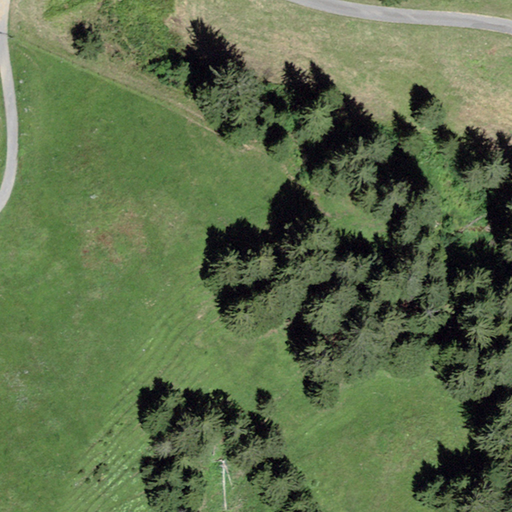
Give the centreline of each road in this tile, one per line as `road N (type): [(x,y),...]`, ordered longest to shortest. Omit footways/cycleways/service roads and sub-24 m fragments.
road 1 (track): [(5,0),(13,134),(0,202)]
road 2 (unclassified): [(316,0),(511,28)]
